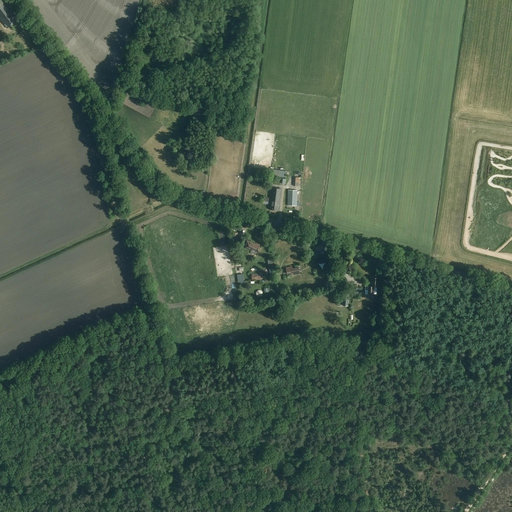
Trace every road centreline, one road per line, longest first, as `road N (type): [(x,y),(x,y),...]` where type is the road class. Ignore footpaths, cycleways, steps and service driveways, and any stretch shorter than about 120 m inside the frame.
road 1 (tertiary): [(511,289),(173,193),(19,0)]
road 2 (track): [(85,85),(172,393),(151,464),(156,511)]
